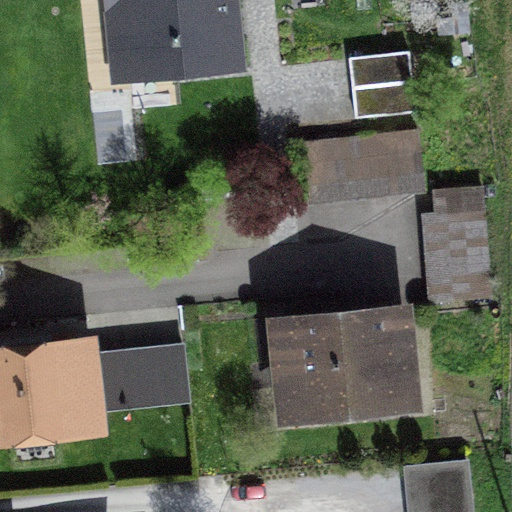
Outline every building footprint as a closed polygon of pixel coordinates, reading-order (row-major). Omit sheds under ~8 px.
[(223,0),(111,0),(117,72),(229,62),(223,0)] [(420,61),(358,67),(364,126),(426,119),(420,61)] [(420,135),(304,147),(310,202),(426,190),(420,135)] [(486,193),(431,198),(442,306),(497,300),(486,193)] [(423,310),(284,324),(294,422),(433,408),(423,310)] [(112,339),(0,352),(0,454),(124,439),(112,339)] [(477,511),(473,469),(412,475),(416,511),(477,511)]
